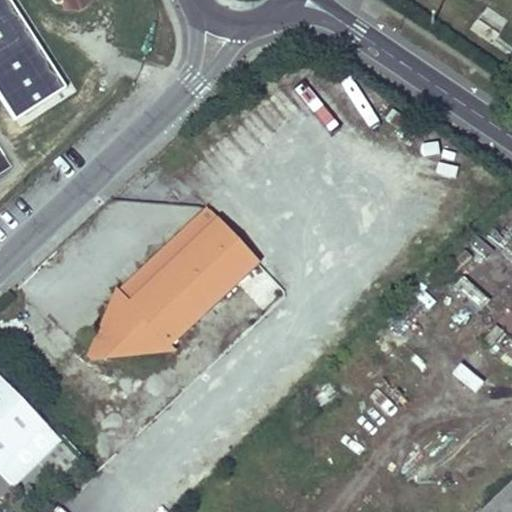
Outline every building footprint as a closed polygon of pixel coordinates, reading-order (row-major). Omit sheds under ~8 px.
[(0,0),(0,97),(16,122),(69,87),(12,0),(0,0)] [(62,0),(63,0),(62,13),(84,12),(95,0),(62,0)] [(271,91),(280,107),(289,102),(306,132),(316,126),(290,80),(271,91)] [(104,340),(101,341),(104,361),(176,352),(171,347),(259,265),(206,210),(118,291),(124,297),(114,306),(117,310),(110,317),(115,322),(104,340)] [(84,467),(0,379),(0,500),(37,464),(61,489),(84,467)] [(511,511),(511,483),(482,511),(511,511)]
